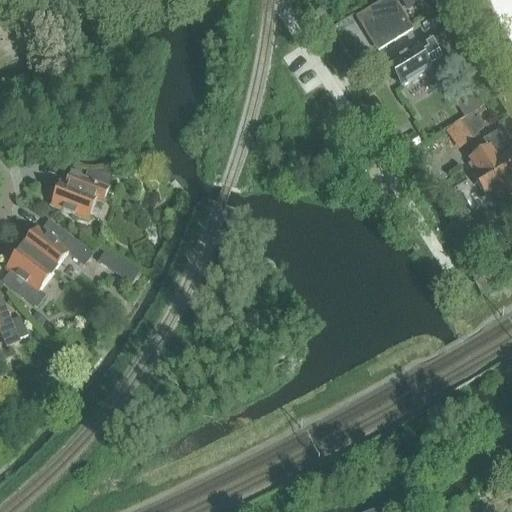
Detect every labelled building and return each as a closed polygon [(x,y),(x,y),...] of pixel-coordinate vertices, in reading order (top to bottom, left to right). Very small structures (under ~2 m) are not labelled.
[(52,4),(54,4),(57,10),(55,11),(55,12),(57,12),(60,18),(59,20),(59,21),(61,20),(62,23),(66,22),(66,23),(67,23),(67,21),(73,19),(74,20),(75,19),(74,18),(78,17),(77,14),(78,13),(78,12),(76,11),(74,5),(75,4),(75,3),(73,4),(72,0),(52,0),(53,2),(52,3),(52,4)] [(395,0),(387,0),(358,18),(379,51),(413,29),(395,0)] [(402,0),(408,9),(421,1),(420,0),(402,0)] [(511,0),(481,0),(511,49),(511,0)] [(388,66),(393,74),(394,74),(395,76),(395,77),(396,80),(397,82),(400,84),(402,88),(432,70),(435,76),(446,69),(449,68),(430,38),(405,53),(406,55),(390,65),(388,66)] [(466,123),(451,135),(460,147),(475,136),(466,123)] [(511,146),(507,139),(503,132),(486,143),(490,149),(471,162),(479,175),(474,178),(486,197),(494,191),(503,205),(511,198),(511,146)] [(415,134),(405,140),(412,151),(422,145),(415,134)] [(426,147),(420,150),(425,159),(431,155),(426,147)] [(90,173),(87,180),(107,188),(111,178),(100,174),(99,177),(90,173)] [(53,195),(50,201),(52,205),(51,207),(88,222),(97,199),(105,202),(110,189),(107,188),(87,180),(70,174),(66,185),(60,183),(56,193),(53,195)] [(28,241),(22,250),(54,274),(69,255),(85,267),(93,257),(50,224),(42,233),(38,229),(36,232),(32,232),(28,238),(28,241)] [(22,250),(16,258),(12,259),(8,264),(8,268),(6,270),(11,274),(4,283),(37,309),(45,298),(39,294),(54,274),(22,250)] [(98,264),(119,277),(125,266),(105,253),(98,264)] [(20,343),(18,339),(27,336),(20,319),(11,322),(0,295),(0,330),(8,348),(20,343)] [(38,313),(33,320),(42,327),(47,320),(38,313)] [(83,346),(72,354),(81,367),(92,358),(83,346)]
